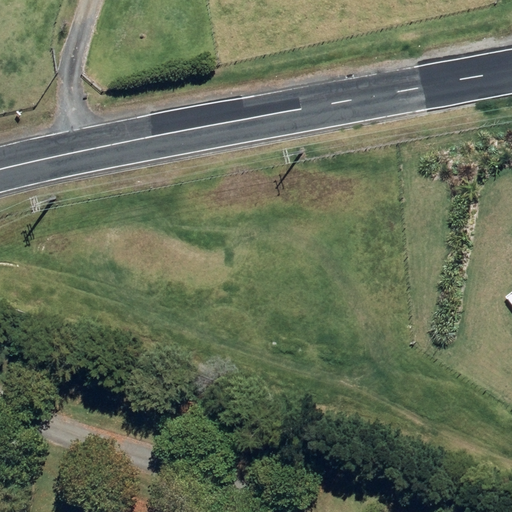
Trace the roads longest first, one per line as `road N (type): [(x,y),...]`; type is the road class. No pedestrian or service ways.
road 1 (unclassified): [(0,174),(98,148),(511,72)]
road 2 (unknown): [(74,154),(76,85),(95,0)]
